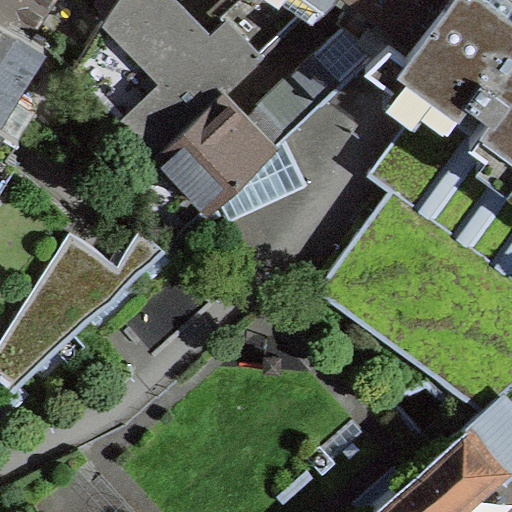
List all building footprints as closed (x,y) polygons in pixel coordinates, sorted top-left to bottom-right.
[(0,0),(0,12),(25,28),(42,0),(0,0)] [(158,147),(212,96),(311,0),(235,0),(220,16),(223,19),(201,39),(163,0),(116,0),(72,69),(152,152),(158,147)] [(285,128),(365,52),(389,30),(406,42),(437,0),(348,0),(358,7),(260,101),(285,128)] [(481,407),(500,391),(511,379),(511,158),(471,129),(511,72),(511,0),(437,0),(406,42),(389,30),(365,52),(409,84),(422,94),(367,170),(388,186),(315,286),(481,407)] [(42,39),(25,28),(0,12),(0,114),(14,124),(31,97),(13,85),(42,39)] [(511,158),(511,72),(471,129),(511,158)] [(212,96),(158,147),(208,201),(271,141),(264,133),(255,141),(212,96)] [(0,152),(17,126),(14,124),(0,114),(0,152)] [(162,245),(139,226),(117,261),(69,230),(0,337),(0,375),(13,384),(162,245)] [(445,511),(451,510),(454,506),(456,499),(498,461),(508,472),(511,468),(511,404),(500,391),(481,407),(363,511),(445,511)]
